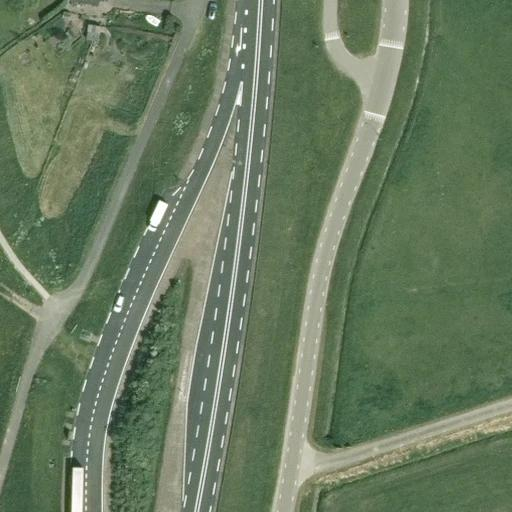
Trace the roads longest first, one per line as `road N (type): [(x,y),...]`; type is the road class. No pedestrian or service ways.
road 1 (primary): [(195,511),(231,301),(260,0)]
road 2 (unclassified): [(283,511),(318,279),(382,83)]
road 3 (unclassified): [(28,377),(50,324),(90,264),(202,0)]
